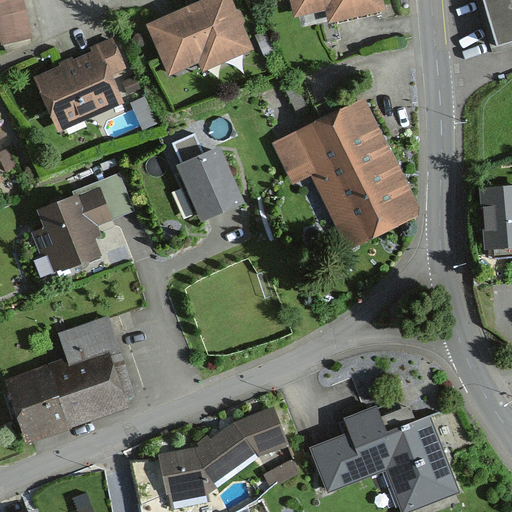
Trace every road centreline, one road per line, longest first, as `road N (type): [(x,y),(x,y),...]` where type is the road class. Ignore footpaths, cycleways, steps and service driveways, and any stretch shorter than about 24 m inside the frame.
road 1 (residential): [(108,175),(195,403)]
road 2 (unclassified): [(431,0),(441,238)]
road 3 (residential): [(441,238),(329,346)]
road 4 (residential): [(195,403),(329,346)]
road 5 (residential): [(329,346),(401,335),(464,352)]
